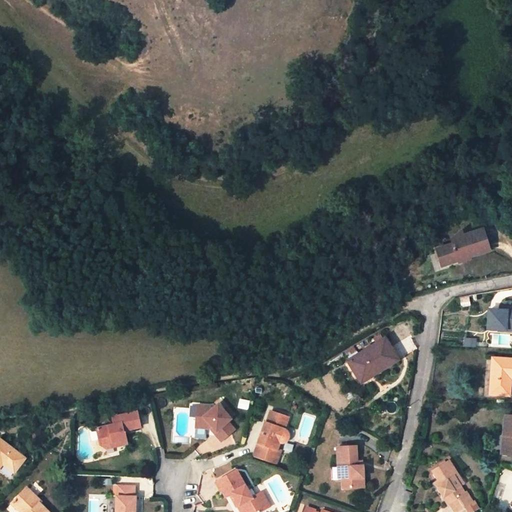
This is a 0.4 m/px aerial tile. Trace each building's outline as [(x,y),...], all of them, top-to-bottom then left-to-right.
[(483,228),(462,235),(464,240),(465,243),(485,235),(483,228)] [(490,250),(485,235),(465,243),(464,240),(441,247),(446,264),(459,260),(458,258),(469,255),(469,257),(490,250)] [(441,247),(436,249),(442,266),(446,264),(441,247)] [(488,311),(487,330),(511,331),(511,313),(500,313),(500,312),(488,311)] [(397,360),(384,338),(347,361),(349,364),(352,362),(362,378),(376,369),(378,372),(397,360)] [(476,340),(465,339),(465,347),(475,348),(476,340)] [(511,359),(492,359),(490,395),(509,396),(510,380),(511,379),(511,359)] [(361,383),(378,372),(376,369),(362,378),(352,362),(349,364),(361,383)] [(208,408),(197,407),(197,418),(194,417),(193,428),(206,430),(210,426),(215,432),(213,433),(221,441),(233,430),(227,422),(229,419),(213,406),(210,410),(208,408)] [(123,433),(123,431),(140,427),(137,412),(113,417),(115,424),(98,428),(100,440),(105,444),(112,443),(112,447),(126,444),(124,433),(123,433)] [(262,433),(261,436),(259,438),(252,457),(275,465),(277,458),(272,456),(274,450),(276,451),(278,442),(281,443),(283,443),(286,441),(287,438),(287,435),(286,433),(284,431),(282,430),(285,417),(268,412),(264,424),(263,423),(261,432),(262,433)] [(511,416),(505,416),(503,436),(507,436),(505,455),(506,455),(511,455),(511,416)] [(112,443),(105,444),(100,440),(101,445),(105,448),(112,447),(112,443)] [(24,458),(0,441),(0,465),(2,463),(14,472),(24,458)] [(357,461),(356,446),(337,448),(338,468),(342,468),(343,478),(343,488),(365,487),(364,465),(362,465),(357,466),(357,461)] [(217,478),(234,472),(230,462),(213,468),(217,478)] [(458,488),(452,478),(456,476),(447,462),(443,464),(431,472),(437,483),(439,482),(441,485),(439,486),(436,488),(447,506),(448,505),(452,511),(456,511),(471,503),(464,493),(462,494),(458,488)] [(246,491),(235,471),(216,482),(225,498),(229,495),(233,503),(236,501),(238,505),(235,506),(237,511),(259,511),(262,511),(254,496),(252,497),(248,490),(246,491)] [(462,485),(456,476),(452,478),(458,488),(462,485)] [(115,497),(114,511),(134,511),(134,498),(133,498),(133,487),(117,487),(117,497),(115,497)] [(47,511),(39,504),(41,503),(27,489),(13,502),(23,511),(47,511)] [(268,508),(261,493),(260,492),(254,496),(262,511),(268,508)] [(89,499),(89,511),(102,511),(103,499),(89,499)] [(23,511),(13,502),(12,504),(20,511),(23,511)]
